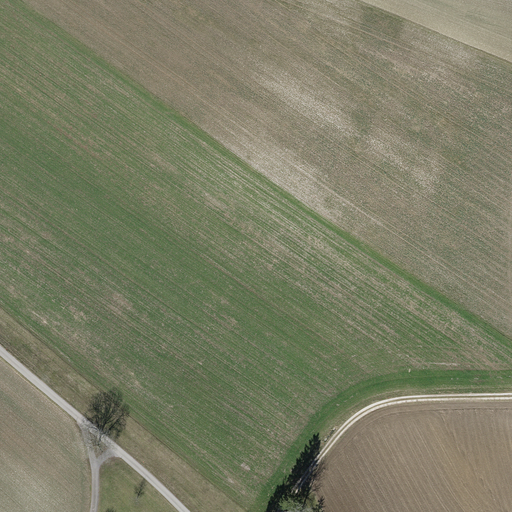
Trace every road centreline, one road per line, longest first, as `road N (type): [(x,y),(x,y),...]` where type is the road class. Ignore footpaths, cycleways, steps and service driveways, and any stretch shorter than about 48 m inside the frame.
road 1 (unclassified): [(182,511),(0,350)]
road 2 (track): [(511,408),(432,408),(400,424),(328,511)]
